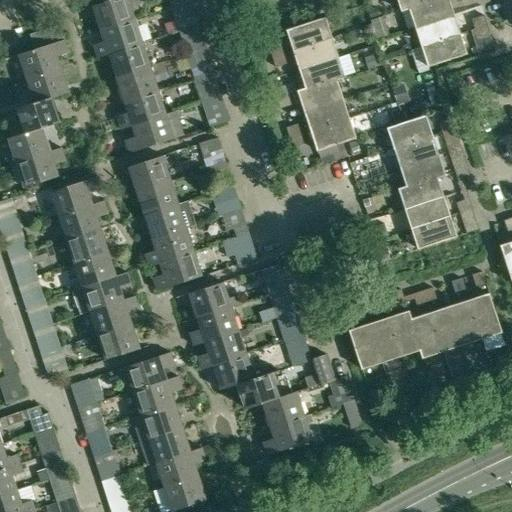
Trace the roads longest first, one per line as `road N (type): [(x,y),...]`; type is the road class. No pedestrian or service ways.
road 1 (residential): [(98,511),(59,401),(37,385),(0,270)]
road 2 (residential): [(201,0),(259,191),(281,214)]
road 3 (residential): [(281,214),(339,374)]
